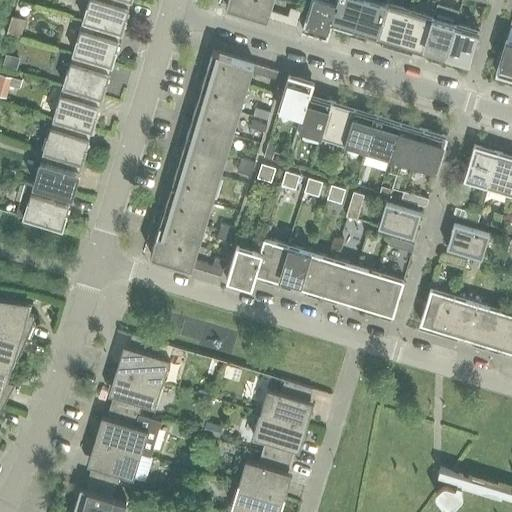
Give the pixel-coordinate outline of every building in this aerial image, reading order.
[(122,32),(131,0),(89,0),(83,20),(122,32)] [(227,0),(226,6),(296,27),(301,11),(290,7),(288,16),(270,10),(272,0),(227,0)] [(311,0),(302,29),(326,36),(337,0),(311,0)] [(362,0),(337,0),(326,36),(327,37),(331,24),(353,31),(362,0)] [(387,3),(377,0),(362,0),(353,31),(376,38),(387,3)] [(410,10),(387,3),(376,38),(399,45),(410,10)] [(433,17),(410,10),(399,45),(422,52),(433,17)] [(12,17),(8,32),(20,36),(25,21),(12,17)] [(456,24),(433,17),(422,52),(445,59),(456,24)] [(112,64),(122,32),(83,20),(73,53),(112,64)] [(445,59),(469,66),(479,31),(456,24),(445,59)] [(495,74),(511,79),(511,40),(506,39),(495,74)] [(280,80),(283,72),(212,50),(204,77),(246,90),(251,72),(280,80)] [(102,97),(112,64),(73,53),(63,85),(102,97)] [(7,55),(4,65),(16,69),(19,59),(7,55)] [(298,128),(313,81),(289,73),(278,109),(301,115),(297,128),(298,128)] [(0,75),(0,95),(4,97),(7,84),(20,87),(22,81),(0,75)] [(200,242),(246,90),(204,77),(158,229),(200,242)] [(310,94),(311,90),(314,81),(313,81),(298,128),(321,135),(332,100),(310,94)] [(92,129),(102,97),(63,85),(53,118),(92,129)] [(355,107),(332,100),(321,135),(344,142),(355,107)] [(256,107),(254,115),(267,119),(270,111),(256,107)] [(378,114),(355,107),(344,142),(367,149),(378,114)] [(401,121),(378,114),(367,149),(390,156),(401,121)] [(92,129),(53,118),(43,150),(82,162),(92,129)] [(267,125),(253,121),(251,128),(264,132),(267,125)] [(424,128),(401,121),(390,156),(413,163),(424,128)] [(448,136),(424,128),(413,163),(437,171),(448,136)] [(464,179),(487,186),(498,151),(474,144),(464,179)] [(266,149),(264,157),(272,159),(275,151),(266,149)] [(82,162),(43,150),(34,183),(72,195),(82,162)] [(487,186),(511,193),(511,188),(511,155),(498,151),(487,186)] [(256,162),(241,158),(237,172),(252,177),(256,162)] [(260,171),(274,175),(276,168),(262,164),(260,171)] [(274,175),(260,171),(257,178),(272,182),(274,175)] [(284,178),(298,183),(300,175),(286,171),(284,178)] [(296,190),(298,183),(284,178),(282,185),(296,190)] [(307,185),(320,190),(323,183),(309,178),(307,185)] [(72,195),(34,183),(26,181),(16,214),(62,228),(72,195)] [(318,197),(320,190),(307,185),(304,193),(318,197)] [(329,192),(343,196),(346,189),(332,185),(329,192)] [(382,187),(380,192),(390,195),(391,189),(382,187)] [(414,203),(416,195),(404,191),(401,200),(414,203)] [(341,204),(343,196),(329,192),(327,199),(341,204)] [(351,199),(362,202),(365,196),(353,192),(351,199)] [(428,199),(416,195),(414,203),(422,206),(425,206),(426,205),(427,204),(428,199)] [(358,217),(362,202),(351,199),(347,213),(358,217)] [(413,237),(421,212),(386,201),(378,226),(413,237)] [(466,219),(468,211),(456,207),(454,213),(454,214),(455,216),(457,217),(466,219)] [(468,211),(466,219),(478,223),(481,214),(468,211)] [(482,257),(489,232),(454,222),(447,247),(482,257)] [(235,228),(222,224),(218,239),(231,243),(235,228)] [(194,259),(200,242),(158,229),(150,255),(221,276),(226,260),(215,256),(213,265),(194,259)] [(393,315),(400,294),(404,280),(264,237),(260,250),(237,243),(227,278),(252,286),(256,273),(393,315)] [(412,244),(390,237),(387,245),(412,252),(414,247),(413,245),(412,244)] [(446,254),(444,254),(442,254),(441,255),(439,261),(464,268),(467,260),(446,254)] [(420,323),(511,350),(511,312),(431,288),(420,323)] [(0,297),(0,332),(27,337),(37,316),(29,315),(33,303),(0,297)] [(0,367),(13,371),(27,337),(0,332),(0,367)] [(120,355),(116,368),(163,382),(170,358),(157,354),(161,342),(132,333),(125,356),(120,355)] [(13,371),(0,367),(0,404),(4,405),(15,384),(8,383),(13,371)] [(117,383),(110,405),(139,414),(142,403),(155,407),(163,382),(116,368),(112,382),(117,383)] [(260,412),(307,426),(311,412),(306,411),(313,388),(284,379),(281,391),(268,387),(260,412)] [(139,414),(110,405),(103,427),(99,426),(95,439),(141,453),(151,456),(161,421),(139,414)] [(262,451),(291,460),(298,438),(302,439),(307,426),(260,412),(253,436),(266,440),(262,451)] [(206,422),(204,433),(219,437),(222,426),(206,422)] [(95,454),(88,476),(117,485),(121,474),(134,478),(141,453),(95,439),(91,453),(95,454)] [(284,482),(291,460),(262,451),(259,463),(246,459),(239,483),(285,497),(289,484),(284,482)] [(185,453),(181,463),(189,466),(192,456),(185,453)] [(511,489),(448,470),(440,468),(438,473),(446,476),(458,480),(457,485),(456,485),(455,486),(454,486),(447,484),(445,484),(443,484),(442,485),(441,486),(438,489),(437,490),(436,491),(436,492),(436,494),(436,496),(437,497),(443,505),(445,506),(446,506),(447,506),(448,506),(451,506),(454,505),(456,503),(457,502),(461,497),(462,496),(463,494),(463,493),(462,490),(462,488),(462,487),(462,486),(463,483),(501,495),(502,493),(511,495),(511,489)] [(77,497),(73,510),(78,511),(123,511),(127,500),(114,496),(117,485),(88,476),(82,499),(77,497)] [(281,510),(285,497),(239,483),(231,507),(244,511),(243,511),(275,511),(276,509),(281,510)] [(171,489),(169,498),(178,500),(181,492),(171,489)]
